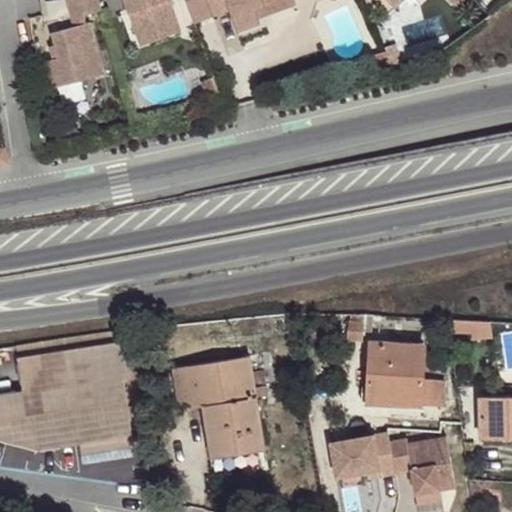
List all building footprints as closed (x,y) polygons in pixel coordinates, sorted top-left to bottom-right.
[(100,0),(67,0),(72,16),(102,8),(100,0)] [(180,30),(168,0),(124,0),(129,11),(136,8),(148,41),(180,30)] [(206,0),(184,0),(193,22),(212,16),(206,0)] [(254,8),(277,0),(206,0),(212,16),(230,10),(237,31),(259,23),(257,18),(254,8)] [(295,5),(293,0),(277,0),(254,8),(257,18),(295,5)] [(385,0),(396,11),(406,0),(385,0)] [(136,8),(129,11),(140,44),(148,41),(136,8)] [(443,16),(417,21),(420,35),(446,29),(443,16)] [(100,73),(86,19),(48,29),(55,55),(40,60),(47,87),(100,73)] [(62,84),(64,100),(89,98),(88,82),(62,84)] [(5,148),(0,149),(0,164),(9,163),(5,148)] [(366,316),(349,314),(348,338),(364,339),(364,334),(366,316)] [(371,335),(373,316),(366,316),(364,334),(371,335)] [(138,339),(136,329),(68,339),(14,347),(16,358),(134,340),(138,339)] [(134,340),(16,358),(23,390),(0,393),(0,438),(39,449),(79,443),(83,462),(134,455),(122,379),(140,376),(139,368),(138,363),(134,340)] [(360,401),(367,401),(368,392),(398,394),(398,403),(443,406),(445,379),(422,378),(425,343),(370,340),(369,373),(361,371),(360,401)] [(173,367),(179,409),(202,405),(211,457),(237,453),(237,449),(264,445),(256,396),(278,393),(271,352),(173,367)] [(368,392),(367,401),(398,403),(398,394),(368,392)] [(480,437),(511,437),(511,396),(479,396),(480,437)] [(390,432),(333,441),(338,474),(364,470),(365,477),(396,472),(391,440),(390,432)] [(409,437),(391,440),(396,472),(412,470),(418,503),(442,499),(440,490),(455,488),(447,438),(410,443),(409,437)] [(237,453),(211,457),(212,466),(267,457),(264,445),(237,449),(237,453)]
